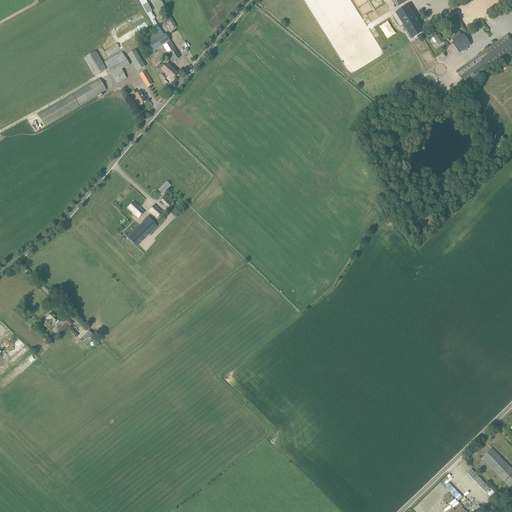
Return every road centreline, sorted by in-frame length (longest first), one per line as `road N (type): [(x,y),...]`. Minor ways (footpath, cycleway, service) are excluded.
road 1 (unclassified): [(0,273),(73,214),(252,0)]
road 2 (unclassified): [(401,511),(511,404)]
